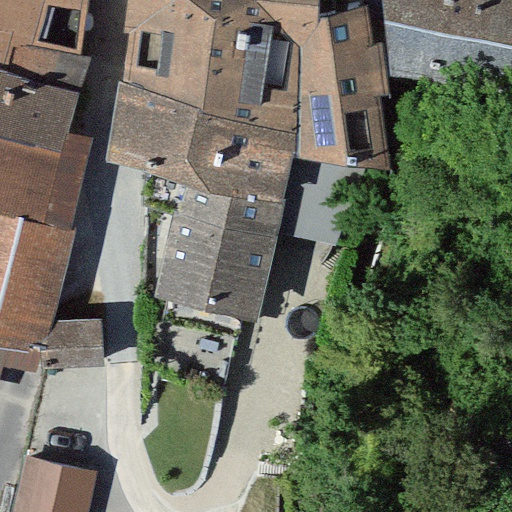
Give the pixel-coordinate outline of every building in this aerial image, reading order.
[(85,0),(0,0),(0,190),(48,202),(57,139),(81,48),(85,0)] [(125,0),(123,20),(105,136),(187,169),(157,289),(263,309),(300,145),(393,155),(386,57),(354,0),(125,0)] [(511,0),(381,0),(386,57),(511,76),(511,0)] [(80,226),(0,205),(0,336),(48,349),(80,226)] [(25,446),(16,511),(89,511),(96,454),(25,446)]
